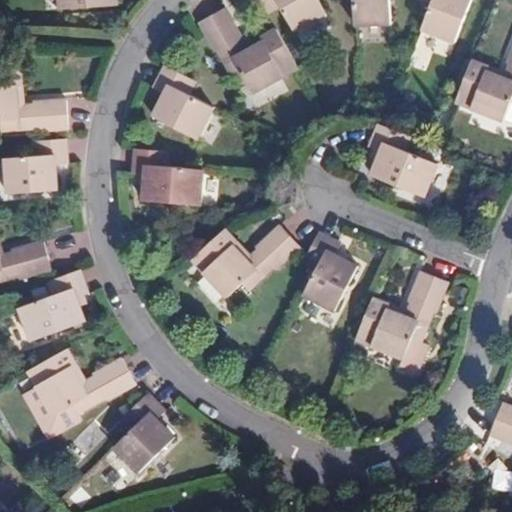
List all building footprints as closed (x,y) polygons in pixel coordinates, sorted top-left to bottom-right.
[(121,9),(119,0),(64,0),(65,13),(121,9)] [(327,16),(317,0),(259,0),(264,8),(265,8),(266,8),(267,8),(267,9),(276,4),(276,3),(276,2),(276,1),(277,1),(278,0),(279,0),(279,1),(280,1),(280,2),(281,2),(281,3),(280,4),(280,5),(279,6),(293,31),(294,30),(295,30),(296,31),(297,32),(327,16)] [(392,25),(391,0),(354,0),(356,26),(392,25)] [(455,49),(475,0),(425,0),(432,2),(432,1),(433,1),(434,1),(435,1),(436,1),(436,2),(436,3),(436,4),(436,5),(435,6),(434,6),(433,6),(421,36),(455,49)] [(301,73),(283,42),(282,42),(281,42),(280,42),(280,41),(280,40),(280,39),(280,38),(281,38),(278,32),(261,41),(263,44),(246,54),(240,42),(243,41),(227,12),(199,27),(214,55),(217,53),(234,87),(241,84),(250,101),(301,73)] [(511,79),(492,72),(494,67),(476,61),(459,104),(511,123),(511,79)] [(71,131),(69,98),(37,99),(37,104),(23,104),(22,84),(27,84),(26,64),(0,65),(0,131),(38,130),(38,133),(71,131)] [(205,145),(221,113),(190,97),(190,98),(189,98),(188,98),(188,99),(187,99),(187,98),(186,98),(185,97),(185,96),(185,95),(186,95),(187,94),(188,94),(189,94),(193,85),(192,85),(191,83),(191,82),(168,70),(156,93),(168,99),(157,120),(205,145)] [(424,198),(438,164),(406,152),(411,139),(387,129),(387,130),(386,131),(385,131),(384,131),(384,130),(383,130),(383,129),(383,128),(382,127),(371,151),(383,155),(373,178),(424,198)] [(57,195),(56,168),(68,167),(67,143),(41,145),(40,145),(40,146),(40,147),(39,147),(38,147),(39,159),(40,159),(41,159),(41,160),(42,160),(42,161),(42,162),(41,163),(41,164),(41,163),(40,164),(39,164),(38,163),(37,162),(37,161),(5,163),(6,197),(57,195)] [(200,212),(203,175),(169,172),(169,173),(168,173),(168,174),(167,174),(166,174),(165,174),(164,173),(164,172),(164,171),(164,170),(165,170),(165,169),(166,169),(167,158),(166,157),(165,157),(165,156),(165,155),(138,153),(136,181),(149,182),(147,209),(200,212)] [(283,275),(307,253),(286,228),(261,249),(264,253),(252,263),(239,247),(243,245),(230,230),(197,259),(197,260),(197,261),(197,262),(197,263),(233,305),(248,292),(253,298),(281,272),(283,275)] [(58,276),(48,243),(16,253),(17,257),(4,261),(0,247),(0,239),(2,239),(0,231),(0,287),(24,280),(26,286),(58,276)] [(337,317),(362,268),(341,258),(345,248),(341,246),(340,247),(340,248),(339,247),(338,247),(337,247),(337,246),(336,246),(336,245),(336,244),(324,237),(324,238),(323,238),(323,239),(322,239),(321,238),(310,259),(310,260),(311,261),(311,262),(319,267),(319,266),(320,265),(321,265),(322,265),(323,266),(323,267),(324,267),(324,268),(323,268),(323,269),(323,270),(322,270),(321,270),(320,270),(304,301),(337,317)] [(87,325),(79,301),(90,298),(81,273),(58,283),(58,284),(58,285),(57,285),(56,286),(59,295),(60,295),(61,296),(62,296),(62,297),(63,298),(62,299),(61,300),(60,301),(60,300),(59,300),(58,299),(57,299),(24,311),(36,342),(87,325)] [(425,353),(440,316),(443,317),(455,288),(425,276),(414,305),(417,307),(411,319),(393,312),(394,309),(375,301),(358,346),(411,367),(406,377),(423,385),(434,357),(425,353)] [(110,409),(140,392),(124,363),(94,380),(96,383),(84,390),(74,371),(76,370),(68,354),(28,377),(56,427),(73,419),(76,425),(109,406),(110,409)] [(141,479),(180,439),(162,421),(170,412),(153,396),(133,414),(133,415),(134,415),(134,416),(134,417),(133,418),(139,426),(140,426),(141,426),(142,426),(143,427),(144,428),(144,429),(143,429),(143,430),(142,430),(141,431),(140,430),(139,430),(116,453),(141,479)] [(511,406),(504,404),(501,412),(511,416),(511,406)] [(511,416),(501,412),(490,437),(511,445),(511,416)] [(11,511),(0,499),(0,511),(11,511)]
